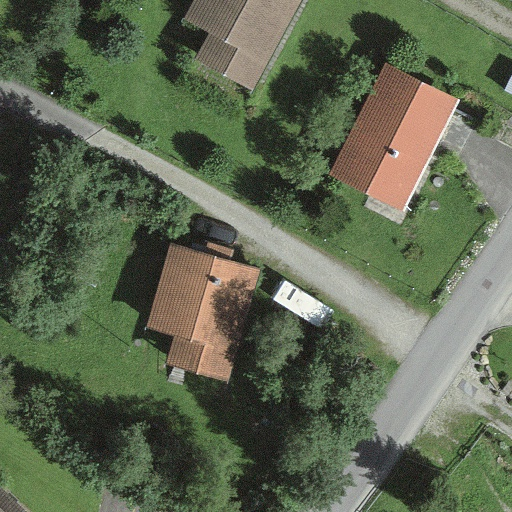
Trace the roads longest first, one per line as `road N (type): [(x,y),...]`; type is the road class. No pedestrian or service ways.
road 1 (residential): [(440,351),(211,199),(0,84)]
road 2 (residential): [(328,511),(440,351)]
road 3 (residential): [(440,351),(511,242)]
